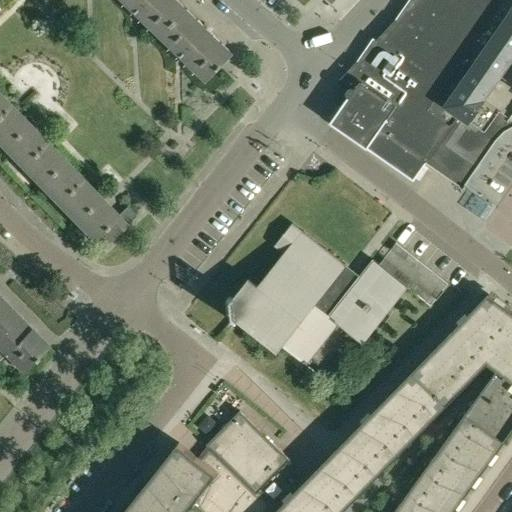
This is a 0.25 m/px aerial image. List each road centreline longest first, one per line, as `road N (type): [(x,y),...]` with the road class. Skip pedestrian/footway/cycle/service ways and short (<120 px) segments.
road 1 (residential): [(511,283),(288,106)]
road 2 (residential): [(81,511),(199,360),(129,302)]
road 3 (residential): [(129,302),(288,106)]
road 4 (residential): [(0,462),(119,312)]
road 5 (residential): [(119,312),(0,210)]
